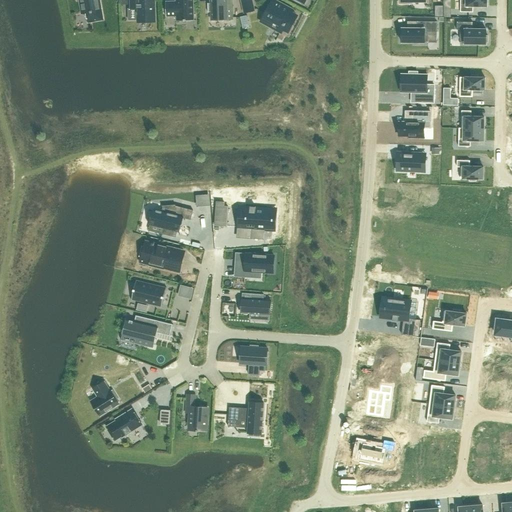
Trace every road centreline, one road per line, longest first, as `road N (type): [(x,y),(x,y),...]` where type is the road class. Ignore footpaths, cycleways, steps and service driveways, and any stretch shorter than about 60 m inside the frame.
road 1 (residential): [(376,61),(350,342)]
road 2 (residential): [(215,334),(216,263),(207,263),(183,364),(190,372),(210,366)]
road 3 (residential): [(350,342),(321,501)]
road 4 (residential): [(321,501),(460,490)]
road 5 (residential): [(469,411),(484,302),(511,306)]
road 6 (residential): [(350,342),(215,334)]
road 7 (residential): [(511,184),(497,183),(501,65)]
road 8 (residential): [(376,61),(501,65)]
